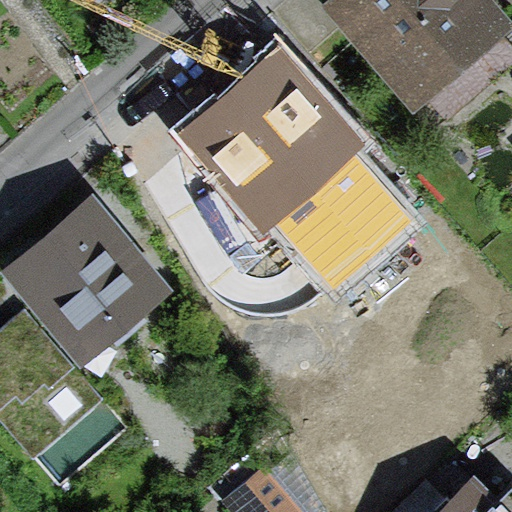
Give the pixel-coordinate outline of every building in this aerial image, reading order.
[(511,69),(511,34),(503,25),(511,17),(511,11),(501,0),(319,0),(413,105),(422,97),(448,126),(511,69)] [(278,36),(168,132),(260,242),(272,232),(334,305),(435,224),(278,36)] [(175,280),(93,184),(0,262),(0,264),(81,360),(175,280)] [(0,418),(33,455),(101,395),(23,306),(0,326),(0,418)] [(511,511),(511,473),(497,489),(473,465),(426,511),(511,511)] [(300,511),(265,472),(231,501),(240,511),(300,511)]
